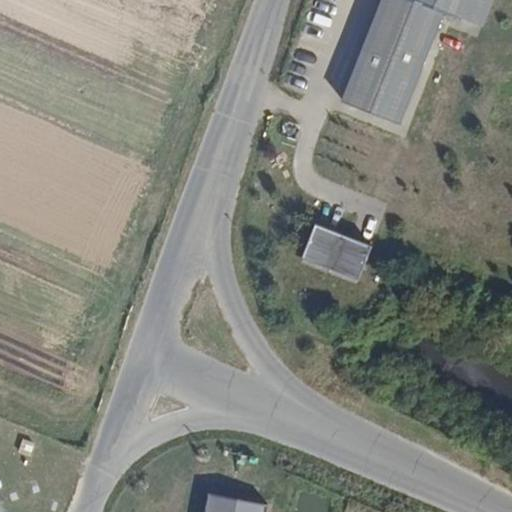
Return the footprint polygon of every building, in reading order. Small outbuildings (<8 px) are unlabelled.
[(447,23),(387,0),(380,0),(336,111),(400,137),(447,23)] [(387,0),(447,23),(481,37),(495,0),(387,0)] [(377,252),(319,228),(305,261),(363,285),(377,252)] [(24,441),(19,455),(32,460),(37,445),(24,441)] [(265,511),(267,506),(211,494),(207,511),(265,511)]
